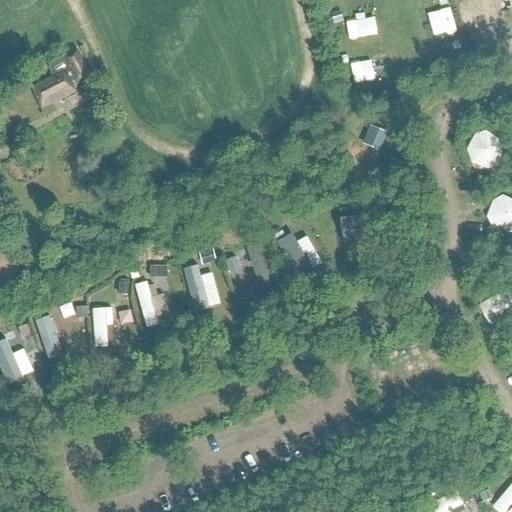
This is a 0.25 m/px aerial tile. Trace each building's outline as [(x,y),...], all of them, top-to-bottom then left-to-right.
[(32,90),(42,109),(75,92),(71,85),(89,76),(79,56),(68,62),(65,57),(51,64),(49,70),(54,78),(32,90)] [(351,59),(353,88),(376,86),(374,58),(351,59)] [(472,168),(498,159),(487,126),(461,134),(472,168)] [(511,189),(483,193),(487,224),(511,221),(511,189)] [(361,220),(340,222),(343,246),(362,235),(361,220)] [(205,296),(215,277),(202,270),(192,288),(205,296)] [(144,279),(128,287),(148,325),(164,317),(144,279)] [(505,308),(495,288),(474,298),(484,319),(505,308)] [(93,324),(110,323),(109,306),(92,307),(93,324)] [(90,326),(92,347),(111,346),(109,325),(90,326)] [(42,329),(48,360),(62,358),(56,326),(42,329)] [(511,471),(488,501),(501,511),(511,497),(511,471)] [(422,498),(425,511),(448,511),(446,504),(457,502),(455,490),(422,498)]
